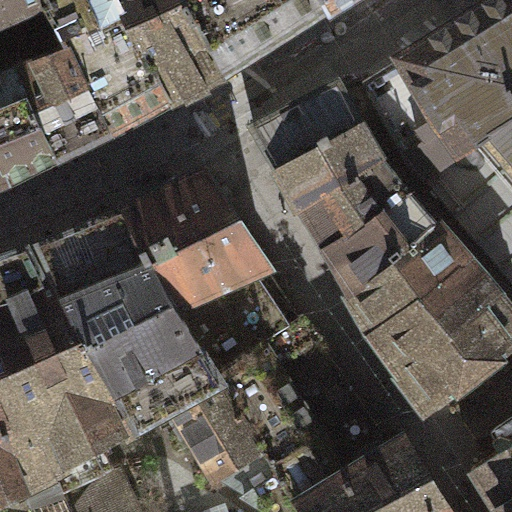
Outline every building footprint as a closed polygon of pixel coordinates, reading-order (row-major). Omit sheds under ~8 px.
[(0,0),(0,18),(41,1),(41,0),(0,0)] [(41,0),(41,1),(55,23),(95,6),(92,0),(41,0)] [(133,32),(169,98),(224,69),(186,0),(119,0),(123,7),(133,32)] [(186,0),(224,69),(328,6),(324,0),(186,0)] [(511,276),(511,0),(489,0),(437,33),(363,79),(401,155),(511,276)] [(65,42),(109,130),(169,98),(133,32),(123,7),(101,17),(95,6),(55,23),(65,42)] [(14,65),(59,155),(109,130),(65,42),(14,65)] [(0,70),(0,164),(7,181),(59,155),(14,65),(0,70)] [(250,122),(275,165),(361,121),(338,81),(250,122)] [(275,165),(297,206),(383,159),(361,121),(275,165)] [(297,206),(323,246),(409,189),(383,159),(297,206)] [(254,239),(205,164),(170,183),(130,203),(177,294),(174,300),(218,371),(303,314),(254,239)] [(323,246),(352,290),(434,218),(409,189),(323,246)] [(169,402),(218,371),(174,300),(177,294),(130,203),(33,240),(59,295),(129,422),(169,402)] [(352,290),(424,400),(511,339),(511,309),(434,218),(352,290)] [(33,240),(0,252),(0,325),(56,465),(64,488),(78,481),(67,458),(129,422),(59,295),(33,240)] [(303,314),(218,371),(265,445),(297,496),(395,438),(303,314)] [(56,465),(0,325),(0,494),(23,482),(56,465)] [(178,411),(214,473),(265,445),(218,371),(169,402),(178,411)] [(452,511),(403,433),(395,438),(297,496),(303,511),(452,511)] [(511,511),(511,438),(472,464),(501,511),(511,511)] [(267,511),(303,511),(297,496),(265,445),(214,473),(265,506),(267,511)] [(137,511),(116,464),(78,481),(64,488),(56,465),(23,482),(35,511),(137,511)]
